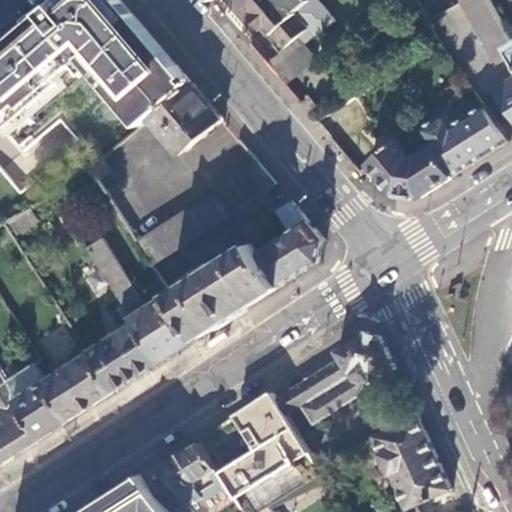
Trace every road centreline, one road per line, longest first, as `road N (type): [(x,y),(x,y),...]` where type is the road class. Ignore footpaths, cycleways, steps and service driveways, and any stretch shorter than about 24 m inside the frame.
road 1 (primary): [(388,265),(9,511)]
road 2 (secondary): [(388,265),(169,0)]
road 3 (secondary): [(388,265),(468,438)]
road 4 (secondary): [(468,438),(500,288)]
road 5 (primary): [(511,194),(388,265)]
